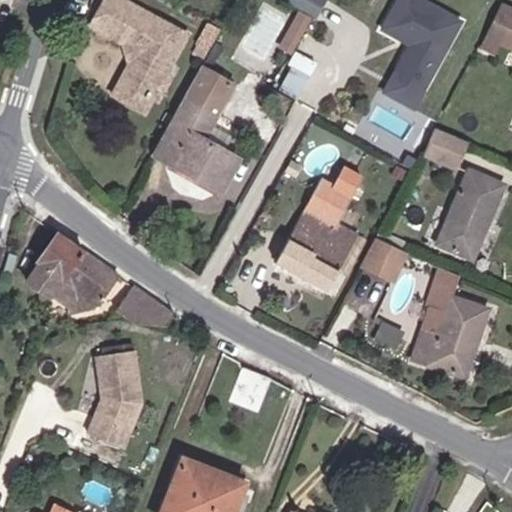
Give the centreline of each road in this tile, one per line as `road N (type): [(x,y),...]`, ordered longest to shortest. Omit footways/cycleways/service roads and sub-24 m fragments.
road 1 (residential): [(2,150),(178,296),(511,466)]
road 2 (residential): [(47,0),(2,150)]
